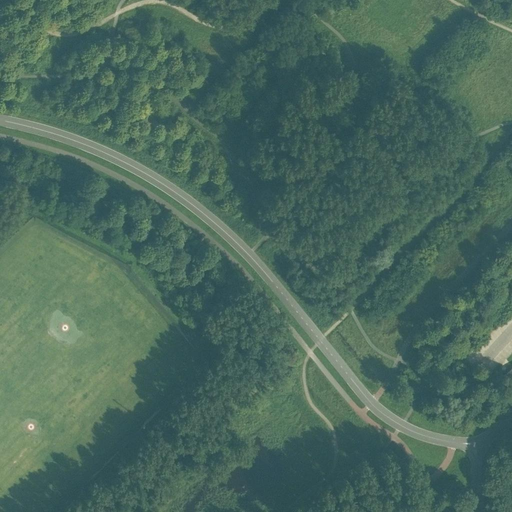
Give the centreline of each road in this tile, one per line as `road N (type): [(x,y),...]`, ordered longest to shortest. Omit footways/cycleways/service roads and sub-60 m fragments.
road 1 (unclassified): [(0,122),(58,135),(186,198),(253,260),(370,404),(422,435),(475,442)]
road 2 (unknown): [(310,356),(511,134)]
road 3 (unknown): [(266,0),(230,30),(168,2),(142,3),(65,36),(45,33),(18,0)]
road 4 (unknown): [(302,379),(340,451),(330,474),(287,511)]
